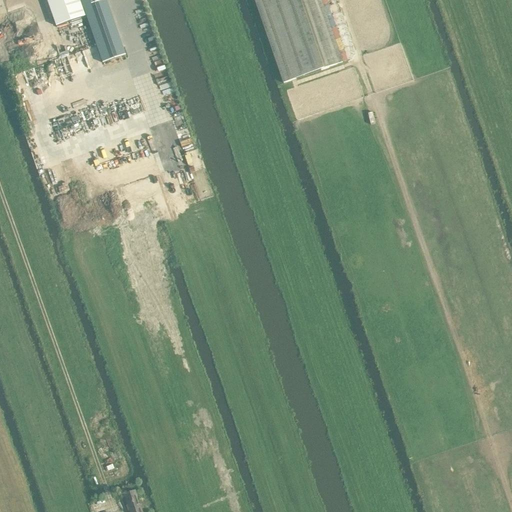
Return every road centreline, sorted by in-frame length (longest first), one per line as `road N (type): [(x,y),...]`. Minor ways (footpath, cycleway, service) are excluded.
road 1 (track): [(511,510),(357,62)]
road 2 (track): [(102,478),(0,187)]
